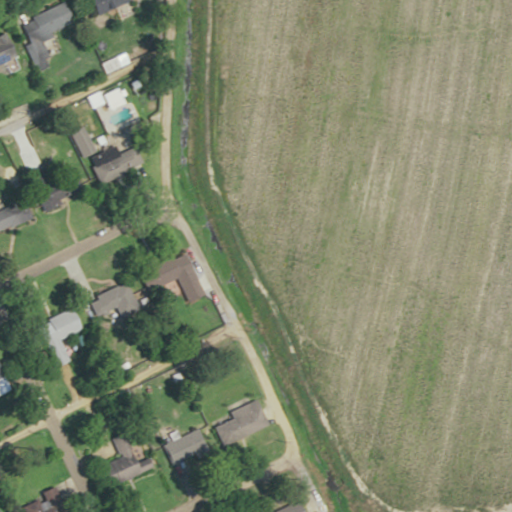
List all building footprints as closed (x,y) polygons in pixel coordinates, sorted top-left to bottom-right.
[(122,0),(78,0),(85,16),(122,0)] [(24,42),(66,25),(57,4),(16,21),(24,42)] [(0,35),(0,62),(10,59),(0,35)] [(89,152),(77,127),(63,133),(76,159),(89,152)] [(0,209),(0,228),(16,224),(10,206),(0,209)] [(199,295),(181,253),(146,268),(154,286),(171,279),(182,303),(199,295)] [(83,297),(90,318),(130,304),(122,283),(83,297)] [(63,360),(54,339),(74,330),(66,309),(29,324),(47,366),(63,360)] [(222,412),(224,419),(208,425),(216,445),(262,427),(252,400),(222,412)] [(158,443),(166,464),(201,450),(193,429),(158,443)] [(132,461),(120,432),(107,437),(115,458),(94,466),(102,487),(149,468),(144,456),(132,461)] [(44,511),(45,511),(59,511),(60,488),(38,487),(38,502),(24,502),(24,511),(44,511)]
